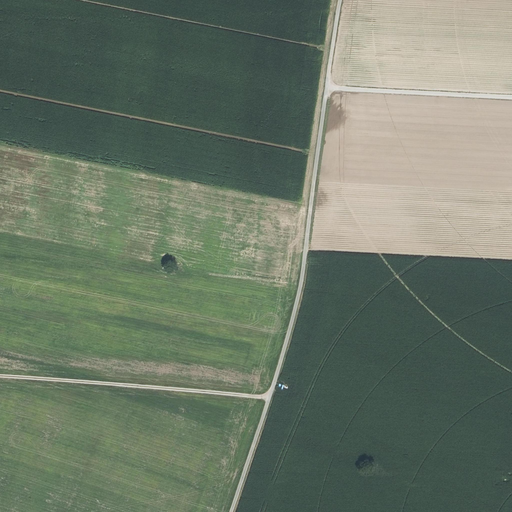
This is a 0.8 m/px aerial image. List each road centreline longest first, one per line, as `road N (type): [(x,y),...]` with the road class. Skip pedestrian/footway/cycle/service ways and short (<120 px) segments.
road 1 (track): [(230,511),(297,297),(327,87)]
road 2 (track): [(0,17),(337,10)]
road 3 (track): [(268,398),(0,376)]
road 4 (track): [(511,97),(327,87)]
